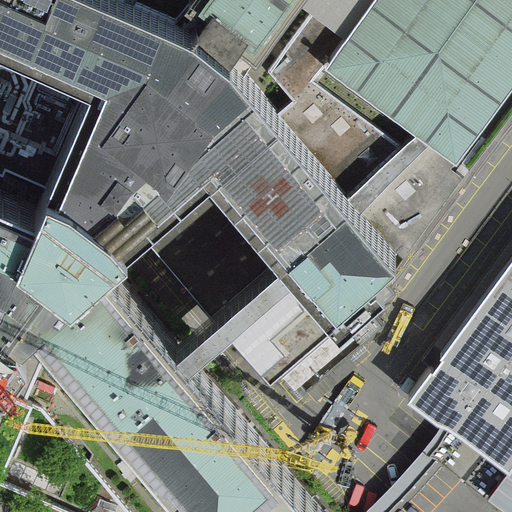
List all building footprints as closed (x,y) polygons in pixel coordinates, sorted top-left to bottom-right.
[(0,0),(0,63),(82,99),(41,193),(126,257),(145,240),(212,183),(275,257),(288,273),(338,330),(367,304),(369,302),(396,278),(396,262),(397,255),(392,240),(298,131),(253,75),(179,20),(132,0),(0,0)] [(192,0),(179,20),(253,75),(303,3),(305,0),(192,0)] [(305,0),(303,3),(313,10),(347,34),(371,0),(305,0)] [(511,0),(371,0),(347,34),(326,62),(418,129),(459,159),(511,86),(511,0)] [(347,34),(313,10),(270,68),(312,118),(298,131),(392,240),(398,245),(402,249),(408,255),(411,250),(466,177),(453,167),(459,159),(418,129),(403,143),(314,78),(326,62),(347,34)] [(82,99),(0,63),(0,186),(37,203),(41,193),(82,99)] [(212,183),(145,240),(208,313),(275,257),(212,183)] [(327,511),(192,352),(180,338),(118,264),(126,257),(41,193),(37,203),(0,186),(0,328),(37,355),(39,357),(44,364),(169,511),(327,511)] [(511,256),(411,395),(445,420),(511,468),(511,466),(511,256)] [(288,273),(275,257),(208,313),(220,328),(288,273)] [(338,330),(288,273),(220,328),(272,386),(283,378),(320,345),(338,330)] [(338,330),(283,378),(295,391),(356,340),(361,345),(382,327),(375,318),(384,311),(376,301),(372,305),(369,302),(367,304),(338,330)] [(208,313),(180,338),(192,352),(220,328),(208,313)] [(39,357),(37,355),(0,328),(0,392),(6,395),(18,397),(27,384),(36,369),(39,357)] [(0,392),(0,511),(131,511),(44,407),(28,401),(18,397),(6,395),(0,392)] [(511,466),(511,468),(490,496),(511,511),(511,466)]
